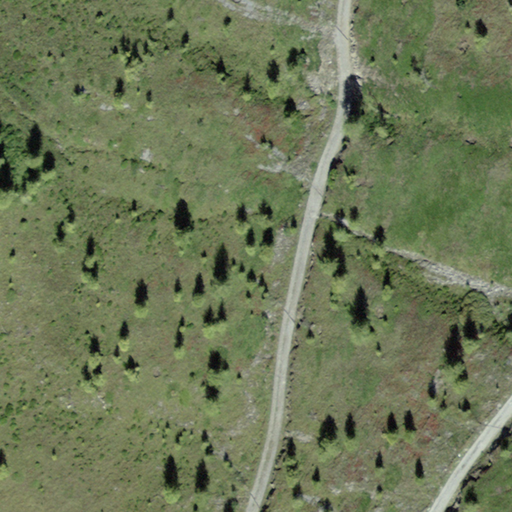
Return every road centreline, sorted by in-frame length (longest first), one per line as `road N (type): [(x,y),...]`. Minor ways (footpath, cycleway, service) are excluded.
road 1 (track): [(252,511),(277,419),(321,169),(346,100),(346,0)]
road 2 (track): [(511,405),(436,511)]
